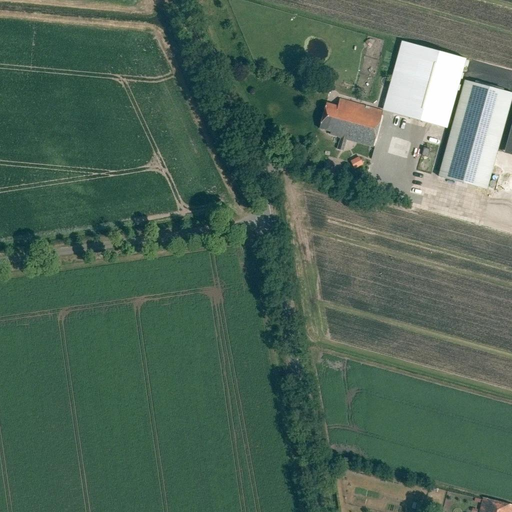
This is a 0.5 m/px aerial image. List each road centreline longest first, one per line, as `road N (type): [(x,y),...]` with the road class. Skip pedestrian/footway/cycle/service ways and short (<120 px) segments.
road 1 (unclassified): [(321,511),(267,221)]
road 2 (unclassified): [(0,258),(267,221)]
road 3 (unclassified): [(267,221),(254,165),(179,0)]
